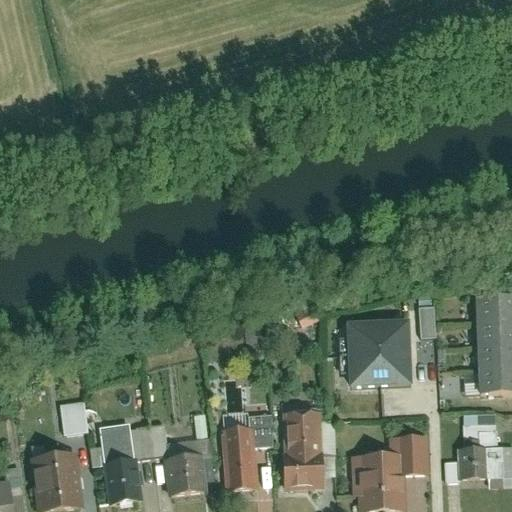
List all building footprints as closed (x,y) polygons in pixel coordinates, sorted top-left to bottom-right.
[(511,298),(477,300),(479,398),(511,397),(511,298)] [(417,340),(433,339),(431,308),(415,309),(417,340)] [(413,387),(411,325),(379,326),(381,388),(413,387)] [(381,388),(379,326),(346,327),(348,389),(381,388)] [(462,397),(470,396),(469,376),(461,376),(462,397)] [(57,406),(59,437),(84,436),(82,404),(57,406)] [(286,415),(285,491),(324,492),(325,456),(317,456),(318,415),(286,415)] [(459,416),(460,447),(494,445),(493,415),(459,416)] [(227,496),(257,494),(254,451),(274,449),(271,417),(248,419),(249,432),(222,434),(227,496)] [(405,511),(404,480),(429,479),(427,438),(390,440),(390,457),(350,459),(352,503),(360,502),(360,511),(405,511)] [(457,451),(458,482),(478,482),(477,450),(457,451)] [(477,450),(478,482),(498,481),(497,450),(477,450)] [(37,511),(77,511),(84,511),(77,455),(31,461),(37,511)] [(168,501),(207,497),(203,458),(164,462),(168,501)] [(109,508),(141,504),(135,463),(104,467),(109,508)] [(257,473),(259,492),(269,491),(266,472),(257,473)] [(0,511),(13,511),(8,484),(0,485),(0,511)]
